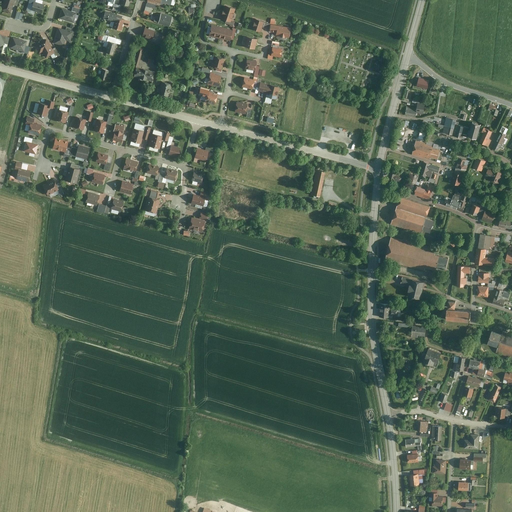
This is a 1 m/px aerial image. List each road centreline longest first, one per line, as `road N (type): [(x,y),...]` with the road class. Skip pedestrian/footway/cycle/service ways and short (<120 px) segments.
road 1 (secondary): [(377,184),(373,320),(389,415)]
road 2 (tertiary): [(379,169),(221,127)]
road 3 (residential): [(121,150),(49,130),(35,178)]
